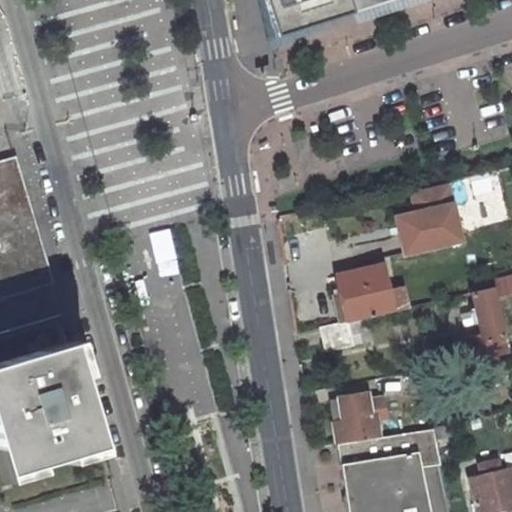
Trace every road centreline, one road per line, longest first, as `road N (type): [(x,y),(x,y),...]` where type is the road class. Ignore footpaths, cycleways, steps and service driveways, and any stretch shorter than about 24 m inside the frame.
road 1 (residential): [(151,511),(10,0)]
road 2 (residential): [(289,511),(231,121)]
road 3 (residential): [(231,121),(511,34)]
road 4 (residential): [(231,121),(206,0)]
